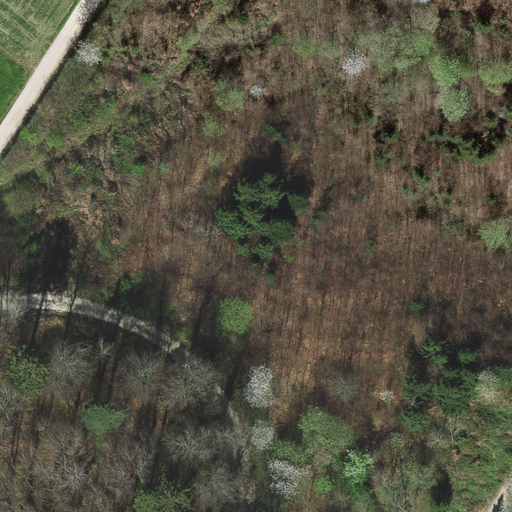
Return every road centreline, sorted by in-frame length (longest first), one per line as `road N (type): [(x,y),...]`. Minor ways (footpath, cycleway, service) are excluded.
road 1 (track): [(0,299),(61,299),(119,313),(171,341),(205,374),(229,421),(246,511)]
road 2 (track): [(86,0),(0,131)]
